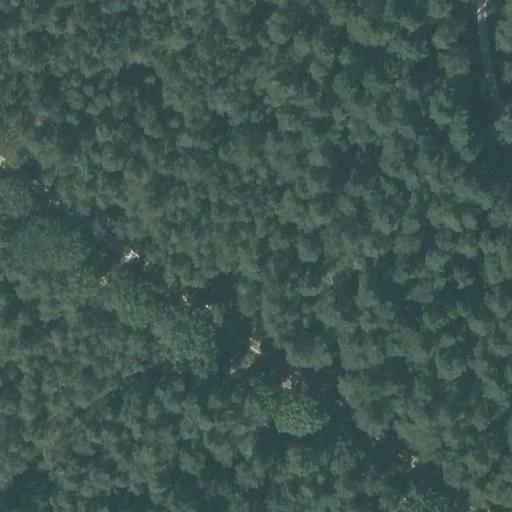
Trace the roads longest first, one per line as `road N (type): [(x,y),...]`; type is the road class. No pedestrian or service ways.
road 1 (track): [(482,511),(0,165)]
road 2 (track): [(481,0),(487,74),(511,133)]
